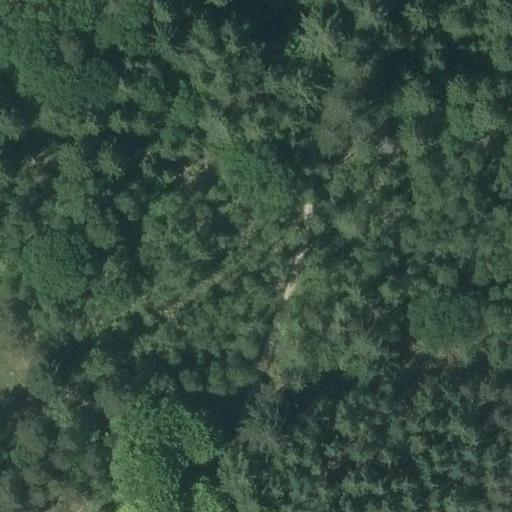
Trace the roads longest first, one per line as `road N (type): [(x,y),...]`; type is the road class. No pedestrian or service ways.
road 1 (track): [(317,0),(203,511)]
road 2 (track): [(230,390),(4,403)]
